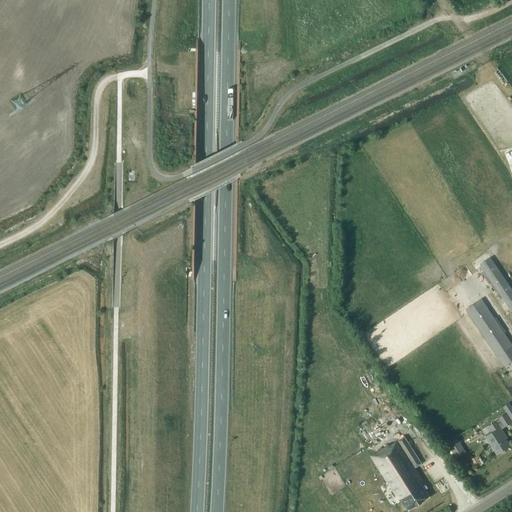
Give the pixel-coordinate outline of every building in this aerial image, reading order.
[(480,264),(511,312),(511,289),(490,257),(480,264)] [(466,309),(504,366),(511,360),(511,343),(481,299),(466,309)] [(511,407),(509,403),(503,406),(510,416),(511,414),(511,407)] [(504,426),(511,421),(507,413),(499,418),(499,419),(488,426),(492,432),(486,436),(497,453),(509,445),(503,435),(504,435),(500,427),(503,425),(504,426)] [(422,501),(430,497),(425,489),(427,488),(415,468),(421,464),(404,437),(390,446),(389,445),(371,456),(396,496),(397,495),(401,501),(402,500),(409,510),(417,505),(422,502),(422,501)] [(456,457),(466,452),(457,438),(448,443),(456,457)] [(477,456),(472,459),(476,466),(481,463),(477,456)]
